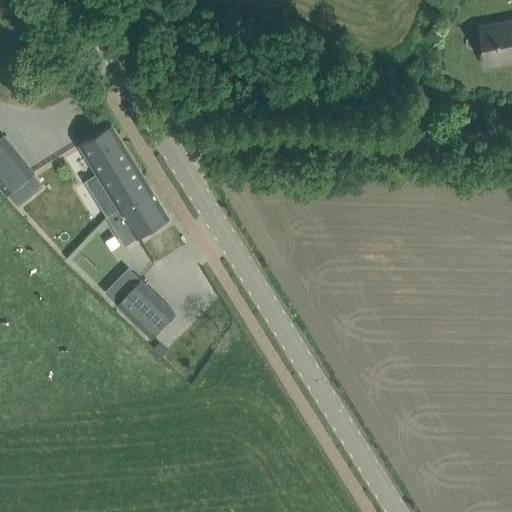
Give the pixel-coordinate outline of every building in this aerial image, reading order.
[(511,59),(511,20),(479,27),(486,65),(511,59)] [(94,134),(79,143),(98,174),(87,181),(100,201),(102,200),(110,213),(107,214),(108,216),(151,188),(111,124),(94,134)] [(3,135),(0,137),(0,185),(7,194),(33,172),(3,135)] [(126,244),(152,228),(169,217),(151,188),(108,216),(126,244)] [(117,303),(117,304),(151,337),(175,313),(140,279),(140,280),(117,303)]
